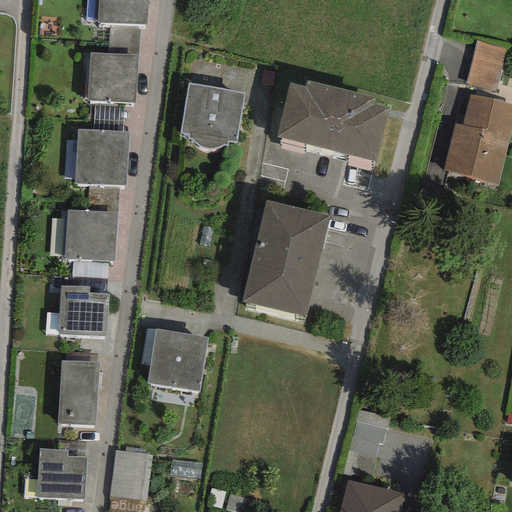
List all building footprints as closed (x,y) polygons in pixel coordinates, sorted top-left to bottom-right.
[(147,0),(97,0),(96,22),(145,26),(147,0)] [(506,49),(475,42),(464,85),(495,92),(506,49)] [(138,56),(89,53),(86,100),(133,103),(138,56)] [(305,87),(288,83),(275,137),(375,161),(387,109),(373,105),(375,98),(306,81),(305,87)] [(244,93),(187,83),(179,133),(188,134),(187,138),(191,139),(193,141),(196,144),(199,146),(204,148),(208,149),(213,149),(217,148),(220,147),(222,144),(227,144),(227,141),(235,142),(244,93)] [(511,122),(511,105),(469,95),(461,126),(454,124),(442,171),(497,185),(511,122)] [(127,132),(76,129),(73,183),(124,186),(127,132)] [(329,217),(266,200),(239,301),(302,317),(329,217)] [(116,212),(66,209),(63,259),(114,261),(116,212)] [(88,288),(59,286),(57,334),(105,336),(107,294),(88,293),(88,288)] [(207,337),(154,329),(146,384),(199,392),(207,337)] [(98,363),(59,361),(56,424),(94,426),(98,363)] [(66,450),(38,449),(35,497),(84,500),(86,457),(66,456),(66,450)] [(151,456),(114,451),(108,498),(110,498),(108,511),(109,511),(142,511),(144,501),(146,501),(151,456)] [(398,511),(403,496),(346,482),(338,511),(398,511)]
